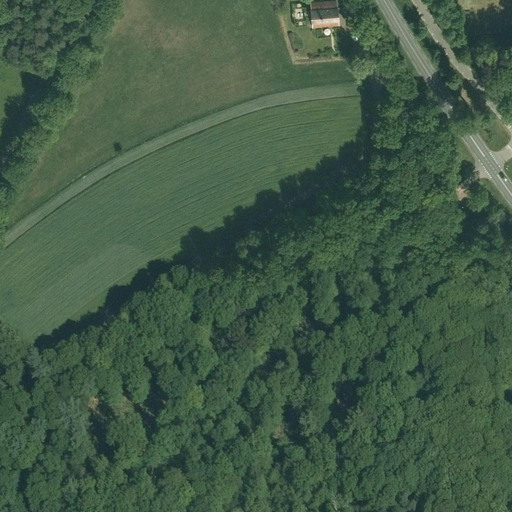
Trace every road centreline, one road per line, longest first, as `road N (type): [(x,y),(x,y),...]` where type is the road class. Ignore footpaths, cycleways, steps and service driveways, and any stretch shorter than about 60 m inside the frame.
road 1 (track): [(454,511),(444,225)]
road 2 (primary): [(511,195),(449,111),(384,0)]
road 3 (unclassified): [(0,167),(90,0)]
road 4 (unclassified): [(511,125),(417,0)]
